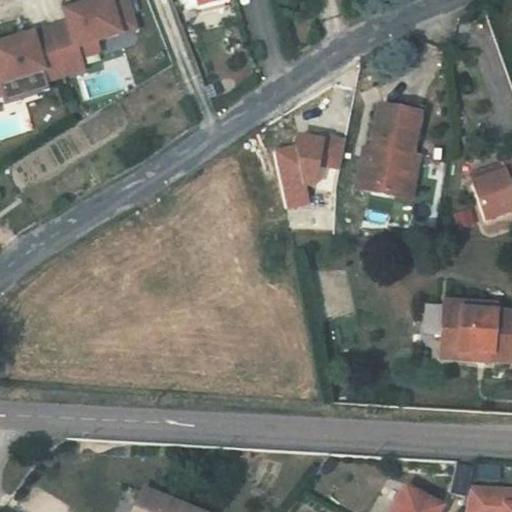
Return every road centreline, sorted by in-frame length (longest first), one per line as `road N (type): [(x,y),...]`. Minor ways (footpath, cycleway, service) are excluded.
road 1 (tertiary): [(0,411),(511,445)]
road 2 (residential): [(281,94),(0,275)]
road 3 (residential): [(451,0),(384,25),(281,94)]
